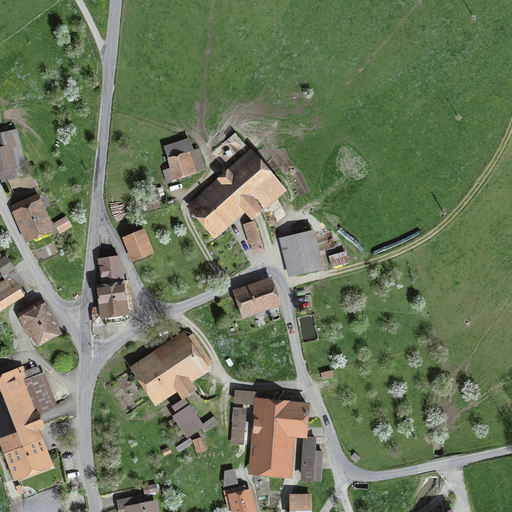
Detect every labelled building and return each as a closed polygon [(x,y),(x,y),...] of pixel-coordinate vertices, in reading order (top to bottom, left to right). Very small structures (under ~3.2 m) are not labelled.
[(0,149),(0,167),(4,182),(24,176),(21,167),(23,167),(16,133),(3,135),(6,148),(0,149)] [(198,171),(189,140),(167,148),(173,168),(165,170),(169,182),(179,179),(178,173),(188,170),(189,173),(198,171)] [(257,155),(196,207),(216,231),(244,207),(252,216),(260,209),(262,211),(287,190),(257,155)] [(160,198),(157,189),(139,194),(141,204),(160,198)] [(37,201),(35,197),(16,206),(30,236),(49,227),(43,216),(48,214),(41,199),(37,201)] [(55,229),(52,230),(55,235),(70,227),(65,217),(52,225),(55,229)] [(246,225),(249,242),(253,253),(260,251),(254,223),(246,225)] [(148,249),(142,235),(130,240),(136,254),(148,249)] [(299,262),(294,242),(280,245),(285,266),(299,262)] [(346,249),(329,255),(333,266),(350,260),(346,249)] [(13,268),(7,257),(0,261),(0,270),(2,275),(13,268)] [(99,260),(102,284),(122,281),(118,257),(99,260)] [(7,281),(0,285),(0,307),(27,290),(13,268),(2,275),(7,281)] [(133,309),(128,281),(122,281),(102,284),(103,289),(102,290),(107,323),(120,321),(124,318),(123,310),(133,309)] [(274,308),(278,307),(269,283),(240,294),(247,313),(272,304),(274,308)] [(58,332),(41,303),(18,316),(20,320),(25,318),(39,343),(58,332)] [(100,308),(92,309),(92,323),(102,321),(100,308)] [(187,377),(211,361),(194,335),(139,371),(156,397),(176,384),(184,396),(194,389),(187,377)] [(0,368),(0,423),(18,473),(45,463),(32,429),(41,425),(41,426),(58,419),(54,408),(56,406),(52,394),(49,395),(41,374),(26,379),(22,368),(11,372),(9,365),(0,368)] [(237,392),(237,399),(258,400),(259,393),(237,392)] [(202,426),(185,399),(175,405),(181,414),(175,417),(187,436),(202,426)] [(308,404),(273,402),(263,401),(261,401),(256,468),(286,471),(289,435),(305,436),(308,404)] [(236,409),(233,442),(240,443),(243,409),(236,409)] [(303,478),(320,479),(322,451),(314,451),(315,437),(306,437),(303,478)] [(205,450),(201,438),(194,441),(198,452),(205,450)] [(235,468),(224,468),(225,483),(236,483),(235,468)] [(232,489),(236,511),(251,511),(248,494),(247,495),(245,486),(232,489)] [(291,496),(291,511),(308,511),(309,496),(291,496)] [(140,497),(132,499),(133,501),(118,504),(119,511),(155,511),(154,502),(142,505),(140,497)]
